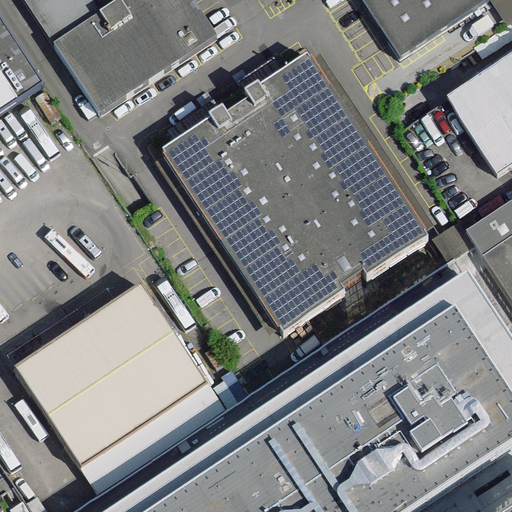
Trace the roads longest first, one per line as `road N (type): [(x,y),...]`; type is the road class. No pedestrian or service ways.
road 1 (unknown): [(265,38),(110,138)]
road 2 (unknown): [(13,0),(110,138)]
road 3 (unknown): [(110,138),(182,239)]
